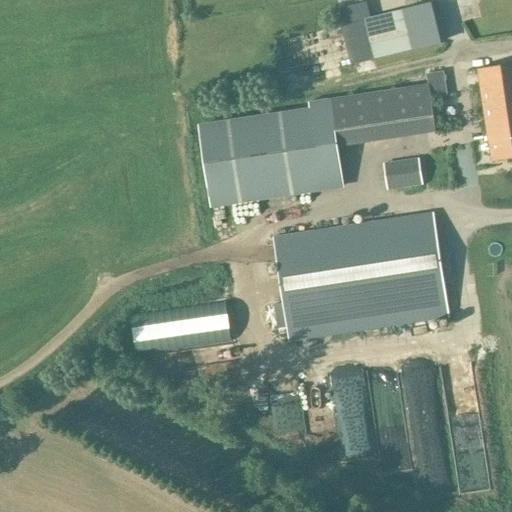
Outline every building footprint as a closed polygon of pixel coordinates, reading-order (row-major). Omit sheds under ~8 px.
[(341,24),(342,26),(350,64),(448,42),(439,2),(341,24)] [(511,64),(478,70),(492,161),(508,158),(509,163),(511,162),(511,64)] [(335,147),(328,99),(309,102),(310,108),(199,128),(212,209),(341,189),(335,147)] [(384,163),(387,191),(424,186),(420,158),(384,163)] [(450,316),(444,280),(434,213),(273,237),(284,304),(289,340),(450,316)] [(135,313),(137,341),(188,337),(189,345),(235,340),(232,304),(135,313)] [(358,377),(332,380),(343,456),(371,452),(366,415),(367,415),(365,404),(361,404),(358,377)]
